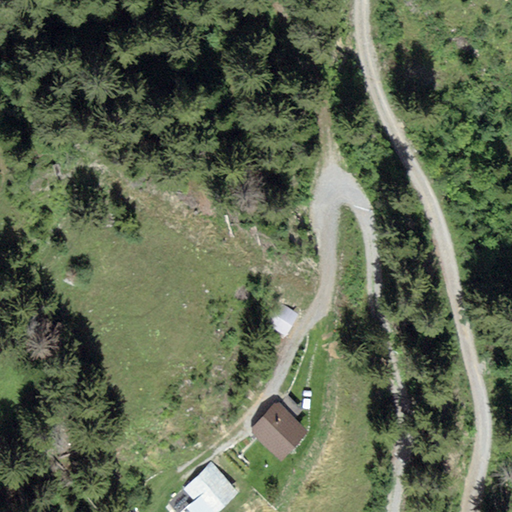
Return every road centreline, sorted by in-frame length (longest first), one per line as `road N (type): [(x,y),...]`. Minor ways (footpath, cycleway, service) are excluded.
road 1 (track): [(394,511),(411,403),(376,230),(360,203),(343,200),(325,210),(333,258),(328,294),(270,408),(206,462)]
road 2 (track): [(474,511),(489,454),(481,391),(440,222),(370,73),(364,0)]
